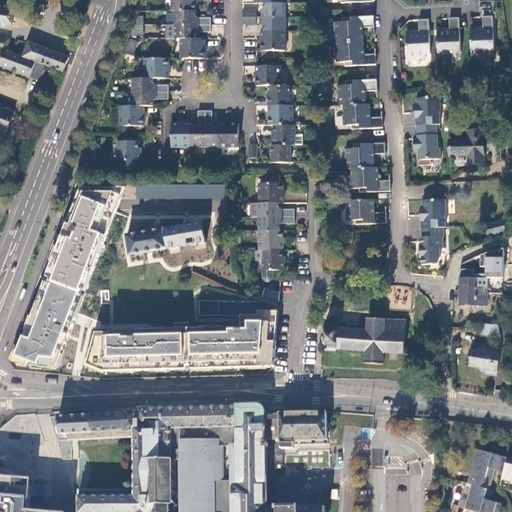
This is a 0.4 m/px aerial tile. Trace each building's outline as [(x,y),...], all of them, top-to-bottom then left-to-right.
[(195,0),(172,0),(172,11),(175,11),(196,12),(195,0)] [(285,4),(282,4),(264,4),(264,8),(262,11),(262,18),(285,18),(285,4)] [(0,27),(12,29),(15,10),(0,7),(0,27)] [(175,25),(210,25),(211,18),(198,18),(196,15),(196,12),(175,11),(175,25)] [(144,16),(138,16),(135,25),(144,25),(144,16)] [(374,23),(374,17),(342,19),(343,23),(333,23),(333,27),(328,27),(329,44),(337,43),(362,42),(362,28),(374,28),(374,23)] [(483,29),(470,30),(472,57),(490,56),(489,53),(494,52),(493,17),(483,18),(483,29)] [(285,18),(262,18),(262,24),(264,27),(264,32),(285,32),(285,18)] [(461,54),(459,19),(455,19),(449,20),(449,31),(437,32),(438,60),(456,59),(456,55),(461,54)] [(424,21),(419,21),(420,33),(407,34),(408,61),(426,60),(426,57),(430,56),(429,21),(424,21)] [(144,25),(135,25),(131,34),(144,35),(144,25)] [(210,32),(210,25),(175,25),(166,25),(166,40),(181,40),(196,40),(196,35),(198,32),(210,32)] [(264,32),(262,32),(262,59),(273,59),(274,52),(285,52),(285,32),(264,32)] [(0,49),(6,52),(8,53),(10,41),(0,38),(0,49)] [(138,43),(129,39),(125,52),(133,55),(138,43)] [(204,40),(196,40),(181,40),(181,60),(205,60),(204,40)] [(345,67),(376,65),(375,55),(363,55),(362,42),(337,43),(337,52),(335,53),(335,64),(345,63),(345,67)] [(66,66),(69,58),(29,44),(24,59),(46,67),(64,73),(66,66)] [(46,67),(24,59),(8,53),(6,52),(0,67),(41,81),(46,67)] [(154,79),(168,79),(168,60),(145,60),(145,79),(154,79)] [(280,67),(256,66),(257,87),(269,86),(280,86),(280,67)] [(132,93),(169,93),(168,86),(155,86),(154,84),(154,79),(145,79),(132,79),(132,93)] [(377,83),(377,81),(346,82),(346,86),(337,87),(337,97),(339,97),(340,107),(343,107),(366,105),(365,92),(377,91),(377,83)] [(290,86),(280,86),(269,86),(269,106),(290,106),(290,86)] [(144,107),(154,107),(154,102),(156,100),(169,100),(169,93),(132,93),(133,107),(144,107)] [(440,97),(417,100),(418,107),(415,107),(416,127),(417,127),(437,126),(440,126),(440,112),(441,112),(440,97)] [(370,118),(369,105),(366,105),(343,107),(344,116),(342,116),(342,126),(351,126),(352,130),(382,129),(382,118),(370,118)] [(290,106),(269,106),(269,126),(274,126),(293,126),(293,106),(290,106)] [(0,130),(7,133),(15,113),(0,107),(0,130)] [(144,107),(133,107),(120,107),(121,127),(144,127),(144,107)] [(205,148),(205,111),(198,111),(198,124),(196,126),(191,126),(191,148),(205,148)] [(212,124),(212,111),(205,111),(205,148),(219,148),(219,127),(214,126),(212,124)] [(191,124),(171,124),(171,148),(191,148),(191,126),(191,124)] [(219,148),(239,148),(239,124),(219,124),(219,127),(219,148)] [(303,136),(295,136),(295,126),(293,126),(274,126),(274,146),(291,146),(295,146),(303,146),(303,136)] [(414,140),(415,154),(418,153),(419,167),(431,166),(431,161),(441,160),(440,149),(438,149),(437,126),(417,127),(418,140),(414,140)] [(469,141),(451,142),(452,156),(470,156),(470,164),(484,163),(483,133),(475,133),(469,133),(469,141)] [(511,137),(503,138),(503,148),(511,148),(511,137)] [(119,170),(139,170),(139,142),(133,142),(124,142),(118,142),(119,170)] [(348,170),(352,170),(374,168),(373,155),(385,154),(384,143),(354,145),(354,150),(344,150),(345,161),(348,160),(348,170)] [(274,146),(272,146),(272,164),(290,164),(291,146),(274,146)] [(378,181),(377,168),(374,168),(352,170),(352,179),(349,179),(350,190),(360,189),(360,193),(390,192),(389,181),(378,181)] [(279,203),(283,203),(282,183),(280,183),(280,175),(265,175),(265,183),(259,183),(259,203),(279,203)] [(138,186),(138,199),(224,198),(224,185),(138,186)] [(123,189),(77,188),(73,201),(66,219),(43,279),(13,356),(36,365),(53,368),(55,362),(65,336),(73,317),(117,203),(123,189)] [(374,213),(374,200),(348,201),(348,211),(346,211),(346,221),(356,221),(356,225),(387,223),(386,212),(374,213)] [(445,200),(422,202),(423,209),(420,209),(421,230),(444,228),(445,228),(445,214),(446,214),(445,200)] [(258,217),(294,217),(294,210),(281,210),(279,208),(279,203),(259,203),(250,204),(250,218),(258,217)] [(295,224),(294,217),(258,217),(258,231),(279,231),(280,227),(282,224),(295,224)] [(485,225),(488,237),(506,233),(503,221),(485,225)] [(154,231),(127,235),(130,255),(146,253),(150,252),(152,252),(175,249),(205,244),(201,223),(183,226),(181,226),(159,230),(154,231)] [(422,242),(422,247),(420,247),(420,259),(421,259),(422,266),(438,265),(440,258),(440,250),(443,250),(443,238),(444,238),(444,228),(421,230),(422,242)] [(263,251),(283,251),(282,231),(279,231),(258,231),(259,251),(263,251)] [(257,251),(257,261),(263,261),(264,278),(267,281),(270,281),(273,278),(272,271),(284,271),(283,251),(263,251),(259,251),(257,251)] [(486,269),(484,255),(477,257),(461,265),(460,275),(486,269)] [(460,290),(460,306),(487,306),(487,294),(484,294),(483,288),(477,288),(477,279),(460,278),(460,290)] [(280,293),(265,292),(264,298),(279,303),(280,293)] [(133,332),(94,333),(83,367),(100,373),(274,367),(278,314),(257,313),(256,318),(239,318),(239,329),(133,332)] [(368,331),(338,329),(338,327),(330,326),(329,325),(327,326),(328,327),(328,330),(326,330),(326,331),(324,331),(324,334),(323,342),(323,344),(325,344),(325,346),(327,346),(327,349),(326,350),(327,351),(328,351),(336,351),(336,349),(343,350),(363,351),(362,356),(366,356),(365,364),(383,365),(383,360),(384,353),(398,353),(404,354),(405,356),(407,354),(405,352),(406,336),(407,334),(405,332),(406,321),(404,321),(405,318),(400,318),(400,321),(387,320),(368,318),(368,328),(368,331)] [(501,337),(498,325),(483,324),(482,335),(501,337)] [(486,376),(497,378),(501,353),(490,351),(486,346),(475,353),(471,352),(469,359),(472,360),(470,368),(480,369),(482,374),(486,375),(486,376)] [(259,405),(140,408),(139,410),(123,410),(123,412),(59,416),(60,434),(123,430),(137,431),(149,431),(149,494),(136,494),(136,495),(80,497),(80,511),(325,511),(326,506),(319,506),(319,507),(317,507),(316,506),(268,507),(267,456),(271,456),(271,469),(282,469),(282,466),(285,466),(285,468),(296,468),(296,472),(312,469),(312,468),(331,467),(331,444),(296,444),(296,441),(328,440),(328,413),(285,414),(283,413),(282,414),(267,414),(266,411),(264,408),(262,406),(259,405)] [(123,430),(60,434),(60,442),(135,436),(136,489),(80,490),(80,497),(136,495),(136,494),(149,494),(149,431),(137,431),(123,430)] [(496,468),(504,470),(508,459),(509,456),(478,448),(468,483),(473,484),(490,489),(496,468)] [(504,470),(501,482),(511,484),(511,459),(508,459),(504,470)] [(428,466),(428,482),(436,482),(436,467),(428,466)] [(31,477),(0,475),(0,511),(51,511),(29,510),(31,477)] [(468,483),(466,482),(461,500),(468,501),(473,484),(468,483)] [(491,500),(494,490),(490,489),(473,484),(468,501),(466,508),(481,511),(497,511),(500,502),(491,500)]
